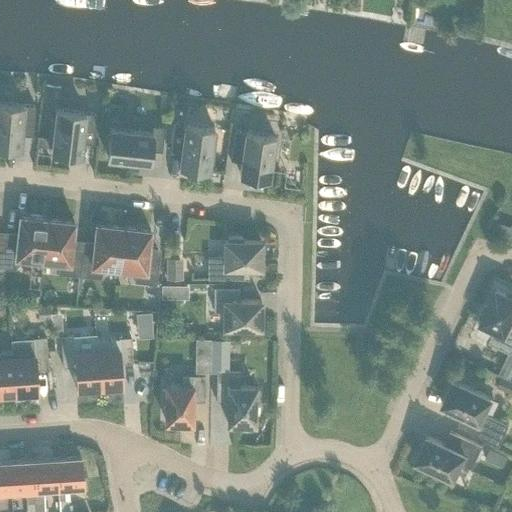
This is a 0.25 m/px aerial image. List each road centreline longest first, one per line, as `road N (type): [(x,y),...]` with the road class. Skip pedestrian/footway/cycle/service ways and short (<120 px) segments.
road 1 (residential): [(0,176),(285,216),(295,236),(296,450)]
road 2 (residential): [(371,469),(473,259),(511,257)]
road 3 (residential): [(129,443),(238,485),(296,450)]
road 4 (residential): [(129,443),(76,429),(0,435)]
